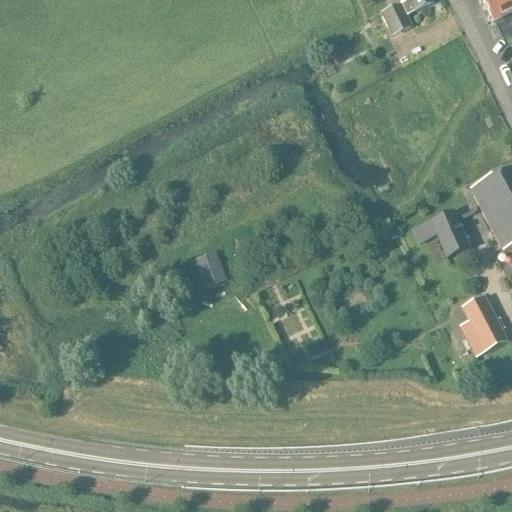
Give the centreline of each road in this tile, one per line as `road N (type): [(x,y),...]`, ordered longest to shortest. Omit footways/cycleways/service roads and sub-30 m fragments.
road 1 (secondary): [(511,444),(314,469),(181,468),(0,438)]
road 2 (unclassified): [(511,113),(460,0)]
